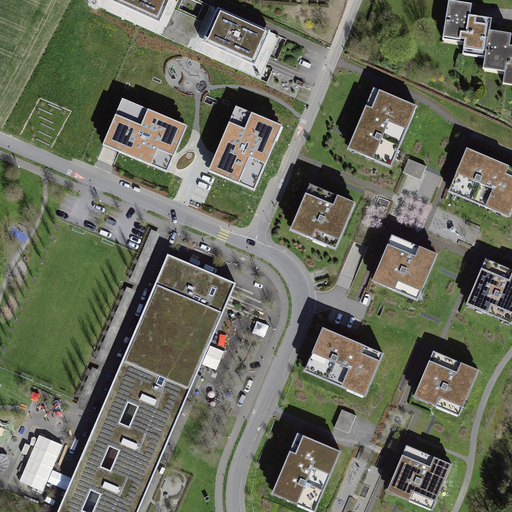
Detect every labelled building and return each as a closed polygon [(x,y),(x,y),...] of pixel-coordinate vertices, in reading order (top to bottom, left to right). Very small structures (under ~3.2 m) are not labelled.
[(111,0),(159,20),(168,0),(111,0)] [(464,56),(486,59),(490,35),(492,22),(471,19),(473,8),(450,4),(444,39),(466,42),(464,56)] [(256,64),(270,29),(217,6),(202,41),(256,64)] [(511,43),(511,37),(490,35),(486,59),(484,71),(506,75),(504,85),(511,86),(511,48),(511,49),(511,43)] [(417,107),(373,87),(352,134),(396,154),(417,107)] [(122,101),(102,148),(166,175),(186,129),(122,101)] [(254,193),(280,129),(234,110),(208,174),(254,193)] [(511,221),(511,171),(466,151),(446,195),(510,224),(511,221)] [(408,159),(403,173),(422,180),(427,165),(408,159)] [(355,205),(310,185),(290,228),(335,249),(355,205)] [(440,259),(389,236),(371,278),(422,301),(440,259)] [(172,256),(64,511),(139,511),(236,283),(172,256)] [(511,275),(486,264),(465,311),(511,332),(511,275)] [(326,321),(303,371),(366,399),(389,350),(326,321)] [(481,370),(431,351),(413,399),(463,418),(481,370)] [(349,434),(357,415),(342,409),(334,428),(349,434)] [(297,430),(272,491),(315,510),(341,449),(297,430)] [(408,445),(388,488),(433,508),(452,465),(408,445)]
